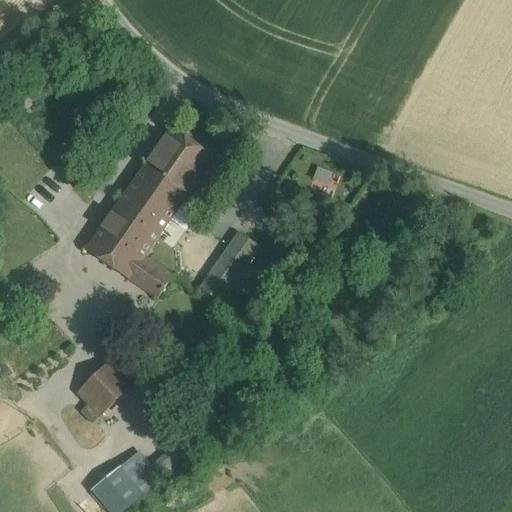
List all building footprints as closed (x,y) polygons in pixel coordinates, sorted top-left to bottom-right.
[(173,128),(86,251),(157,300),(174,277),(146,258),(215,159),(173,128)] [(241,235),(221,264),(239,276),(248,263),(259,248),(241,235)] [(261,273),(248,263),(239,276),(238,278),(251,287),(261,273)] [(221,264),(202,291),(220,304),(229,291),(238,278),(239,276),(221,264)] [(251,287),(238,278),(229,291),(242,300),(251,287)] [(70,300),(60,304),(71,329),(80,325),(70,300)] [(111,364),(81,393),(102,415),(132,386),(111,364)] [(144,497),(164,480),(141,452),(121,469),(144,497)] [(124,511),(144,497),(121,469),(93,491),(110,511),(124,511)]
